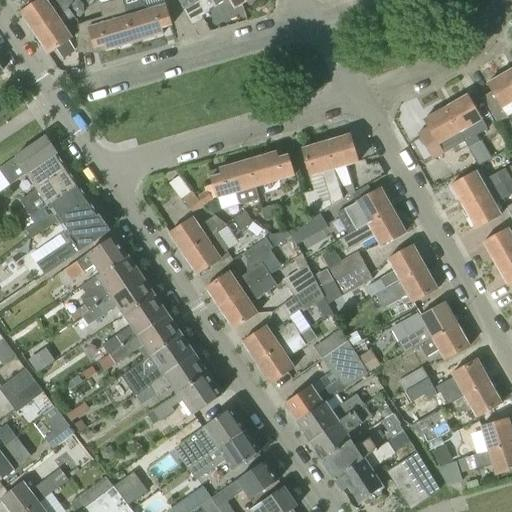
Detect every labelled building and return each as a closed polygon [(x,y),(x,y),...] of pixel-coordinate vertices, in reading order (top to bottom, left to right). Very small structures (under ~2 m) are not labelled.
[(23,0),(23,1),(27,8),(20,13),(35,34),(59,18),(69,11),(76,0),(23,0)] [(78,0),(76,0),(70,10),(78,19),(82,14),(83,4),(78,0)] [(136,0),(123,4),(135,43),(164,34),(162,28),(172,25),(166,5),(164,0),(136,0)] [(200,0),(183,10),(192,26),(204,20),(203,17),(211,12),(209,9),(226,0),(230,0),(236,9),(252,0),(200,0)] [(135,43),(123,4),(122,1),(102,7),(106,23),(89,28),(95,48),(106,45),(107,50),(107,51),(135,43)] [(59,18),(35,34),(49,55),(73,39),(64,26),(75,19),(69,11),(59,18)] [(511,102),(511,74),(510,71),(488,84),(493,92),(483,98),(497,122),(506,116),(502,109),(511,102)] [(446,108),(460,133),(482,120),(468,95),(446,108)] [(466,142),(460,133),(446,108),(424,120),(429,129),(419,135),(434,161),(466,142)] [(326,142),(334,169),(359,162),(351,134),(326,142)] [(0,170),(10,185),(57,154),(58,153),(47,136),(0,168),(0,170)] [(338,185),(334,169),(326,142),(302,149),(310,176),(322,172),(331,199),(319,203),(314,190),(304,193),(311,216),(342,198),(338,185)] [(247,161),(255,187),(294,176),(288,155),(278,158),(277,152),(247,161)] [(48,206),(78,185),(57,154),(10,185),(15,193),(32,182),(38,190),(21,201),(31,215),(47,204),(48,206)] [(259,199),(255,187),(247,161),(220,169),(221,174),(211,177),(217,198),(236,193),(239,201),(242,204),(259,199)] [(489,194),(505,185),(511,180),(511,166),(483,183),(476,171),(451,185),(464,208),(489,194)] [(205,208),(198,198),(197,198),(180,176),(170,183),(187,205),(188,204),(196,215),(205,208)] [(511,180),(505,185),(489,194),(464,208),(476,230),(501,216),(494,203),(510,194),(511,193),(511,180)] [(338,185),(342,198),(354,191),(352,182),(338,185)] [(43,232),(59,222),(89,201),(78,185),(48,206),(54,215),(48,217),(38,223),(43,232)] [(357,203),(338,214),(350,235),(394,210),(381,188),(356,202),(357,203)] [(198,198),(205,208),(214,202),(207,191),(198,198)] [(89,201),(59,222),(74,244),(69,248),(66,244),(38,263),(46,275),(111,230),(100,214),(99,215),(89,201)] [(275,206),(262,210),(265,218),(277,215),(275,206)] [(394,210),(350,235),(342,240),(348,251),(375,236),(381,246),(406,232),(394,210)] [(247,211),(234,221),(241,231),(254,221),(247,211)] [(208,238),(216,233),(227,226),(216,217),(201,227),(194,217),(169,233),(184,255),(208,238)] [(511,217),(511,218),(511,228),(510,230),(509,228),(484,242),(495,264),(511,254),(511,217)] [(296,232),(309,251),(328,239),(315,220),(296,232)] [(43,232),(38,223),(28,230),(34,239),(43,232)] [(244,254),(247,260),(250,263),(270,249),(290,236),(288,233),(283,232),(270,235),(244,254)] [(216,233),(208,238),(184,255),(198,275),(222,259),(219,255),(228,249),(216,233)] [(102,275),(129,257),(115,236),(64,270),(72,281),(95,265),(102,275)] [(401,281),(426,267),(413,245),(388,259),(395,271),(382,278),(388,289),(401,281)] [(231,256),(227,250),(219,255),(222,259),(224,261),(231,256)] [(321,289),(336,281),(366,264),(359,253),(343,262),(330,269),(315,278),(318,283),(321,289)] [(318,283),(315,278),(309,266),(302,254),(294,259),(302,270),(285,282),(295,297),(318,283)] [(511,254),(495,264),(508,287),(511,284),(511,254)] [(129,257),(102,275),(83,288),(86,293),(81,297),(83,301),(85,304),(70,314),(74,321),(82,315),(83,316),(142,277),(129,257)] [(271,274),(263,263),(246,275),(237,281),(231,272),(207,288),(221,309),(271,274)] [(366,264),(336,281),(345,296),(374,280),(366,264)] [(426,267),(401,281),(388,289),(377,295),(383,306),(407,292),(413,303),(438,289),(426,267)] [(271,274),(221,309),(235,329),(259,313),(252,303),(279,285),(271,274)] [(142,277),(83,316),(89,325),(96,320),(118,306),(125,316),(155,296),(142,277)] [(329,304),(345,296),(336,281),(321,289),(325,297),(329,304)] [(318,283),(295,297),(283,306),(291,317),(303,309),(304,311),(325,297),(321,289),(318,283)] [(155,296),(125,316),(132,326),(110,340),(103,345),(110,355),(168,316),(155,296)] [(326,302),(316,308),(323,319),(333,312),(326,302)] [(406,353),(422,344),(458,324),(445,302),(420,316),(427,327),(400,342),(406,353)] [(168,316),(110,355),(116,364),(138,350),(145,360),(181,335),(168,316)] [(257,362),(301,335),(294,323),(274,336),(267,326),(243,342),(257,362)] [(458,324),(422,344),(429,357),(440,351),(445,361),(470,347),(458,324)] [(324,359),(349,343),(343,330),(316,348),(324,359)] [(356,332),(347,337),(352,345),(361,340),(356,332)] [(181,335),(145,360),(128,372),(134,381),(129,385),(136,395),(150,386),(195,355),(181,335)] [(301,335),(257,362),(271,384),(296,367),(290,358),(308,346),(301,335)] [(298,422),(327,403),(369,374),(349,343),(324,359),(339,381),(319,395),(312,385),(285,404),(298,422)] [(380,365),(371,350),(360,356),(369,371),(380,365)] [(195,355),(150,386),(157,396),(172,385),(178,394),(208,374),(195,355)] [(412,403),(426,395),(428,399),(439,392),(447,405),(453,402),(465,395),(490,381),(477,359),(452,373),(454,376),(435,388),(430,379),(406,393),(412,403)] [(406,393),(430,379),(424,368),(400,382),(406,393)] [(9,401),(15,397),(37,381),(29,370),(1,392),(9,402),(9,401)] [(208,374),(178,394),(148,414),(154,424),(174,411),(172,407),(184,400),(194,415),(222,396),(208,374)] [(37,381),(15,397),(9,401),(18,413),(45,392),(37,381)] [(490,381),(465,395),(453,402),(459,413),(471,406),(477,418),(503,403),(490,381)] [(327,403),(298,422),(311,442),(365,406),(376,398),(369,387),(332,412),(327,403)] [(365,406),(311,442),(323,460),(352,441),(347,433),(372,417),(365,406)] [(388,406),(380,411),(385,419),(393,413),(388,406)] [(57,407),(44,417),(55,431),(45,439),(53,449),(76,432),(57,407)] [(193,466),(246,431),(231,409),(205,427),(212,438),(190,453),(187,449),(183,452),(193,466)] [(435,413),(413,427),(430,444),(449,435),(435,413)] [(81,419),(74,424),(79,432),(87,427),(81,419)] [(489,452),(511,444),(511,429),(509,419),(481,427),(489,452)] [(0,449),(17,437),(8,425),(0,430),(0,449)] [(246,431),(193,466),(190,468),(198,479),(220,464),(217,460),(224,456),(234,470),(260,452),(246,431)] [(352,441),(323,460),(336,479),(389,443),(380,431),(356,447),(352,441)] [(17,437),(0,449),(0,481),(32,457),(17,437)] [(371,469),(382,461),(395,453),(389,443),(336,479),(343,489),(350,485),(356,495),(360,500),(363,498),(368,495),(369,497),(370,496),(377,499),(382,496),(382,488),(383,487),(371,469)] [(511,444),(489,452),(473,456),(477,468),(493,464),(496,476),(511,470),(511,444)] [(445,445),(432,451),(439,467),(452,461),(445,445)] [(387,474),(411,510),(421,503),(440,490),(418,453),(407,460),(400,465),(387,474)] [(462,481),(460,474),(470,470),(466,458),(456,461),(456,462),(438,467),(449,485),(462,481)] [(212,498),(218,506),(245,489),(252,499),(279,480),(266,461),(223,490),(212,498)] [(10,511),(26,511),(39,503),(58,489),(70,479),(62,468),(31,491),(24,482),(1,499),(10,511)] [(77,511),(80,511),(115,486),(107,475),(70,503),(77,511)] [(152,492),(140,476),(121,489),(132,505),(152,492)] [(465,483),(467,489),(479,486),(477,480),(465,483)] [(134,511),(115,486),(80,511),(134,511)] [(203,486),(178,503),(183,511),(190,511),(200,505),(201,506),(212,498),(203,486)] [(295,511),(294,509),(297,507),(284,487),(247,511),(295,511)] [(222,511),(218,506),(212,498),(201,506),(205,511),(222,511)] [(46,511),(39,503),(26,511),(46,511)]
